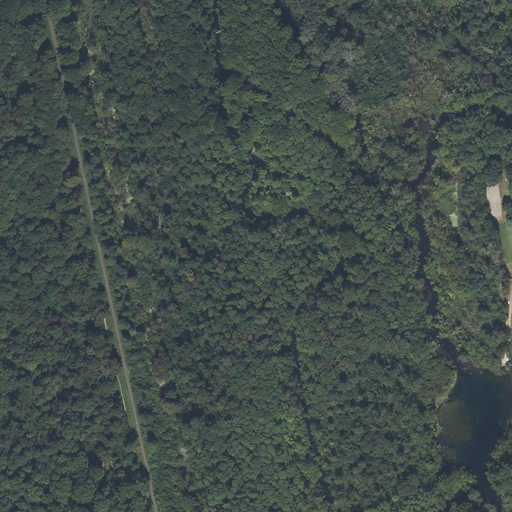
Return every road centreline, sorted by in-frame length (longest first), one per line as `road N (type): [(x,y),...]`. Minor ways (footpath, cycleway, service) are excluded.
road 1 (unknown): [(146,511),(34,0)]
road 2 (track): [(156,511),(44,0)]
